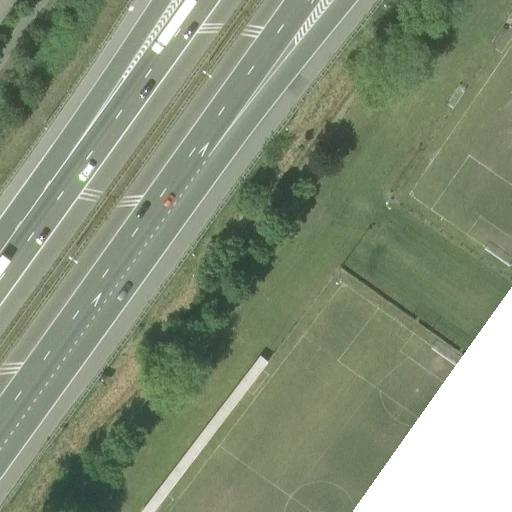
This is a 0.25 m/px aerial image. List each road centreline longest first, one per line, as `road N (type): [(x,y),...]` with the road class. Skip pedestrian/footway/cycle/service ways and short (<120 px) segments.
road 1 (motorway): [(0,425),(216,120)]
road 2 (motorway): [(205,0),(31,230)]
road 3 (motorway): [(161,0),(40,179),(31,230)]
road 4 (motorway): [(216,120),(266,95),(348,0)]
road 5 (motorway): [(216,120),(303,0)]
